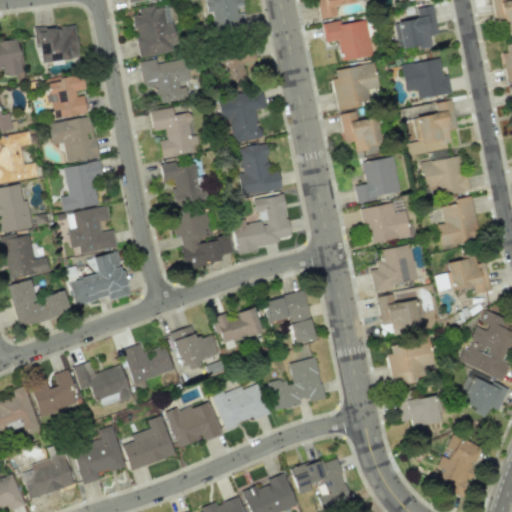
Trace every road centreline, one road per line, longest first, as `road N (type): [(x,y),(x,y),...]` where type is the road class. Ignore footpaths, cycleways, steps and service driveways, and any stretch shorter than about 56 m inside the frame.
road 1 (residential): [(413,511),(373,449),(283,0)]
road 2 (residential): [(334,255),(241,278),(0,365)]
road 3 (residential): [(166,305),(100,0)]
road 4 (residential): [(367,419),(296,434),(93,511)]
road 5 (residential): [(463,0),(511,247)]
